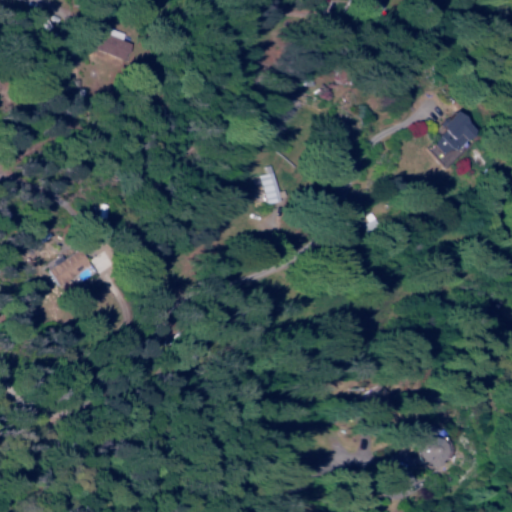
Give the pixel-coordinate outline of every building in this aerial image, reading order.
[(382,0),(351,0),(351,2),(384,11),(387,3),(382,2),(382,0)] [(126,32),(106,28),(105,33),(94,31),(90,50),(129,58),(133,43),(124,41),(126,32)] [(298,110),(295,109),(301,99),(290,92),(279,110),(293,118),(298,110)] [(442,154),(450,146),(455,151),(476,131),(458,111),(440,127),(444,130),(431,142),(442,154)] [(265,174),(259,175),(263,202),(283,199),(282,191),(274,192),(270,166),(264,167),(265,174)] [(56,287),(88,265),(77,249),(45,270),(56,287)] [(395,402),(382,384),(367,395),(381,413),(395,402)] [(438,429),(428,425),(414,459),(437,469),(449,442),(435,436),(438,429)]
